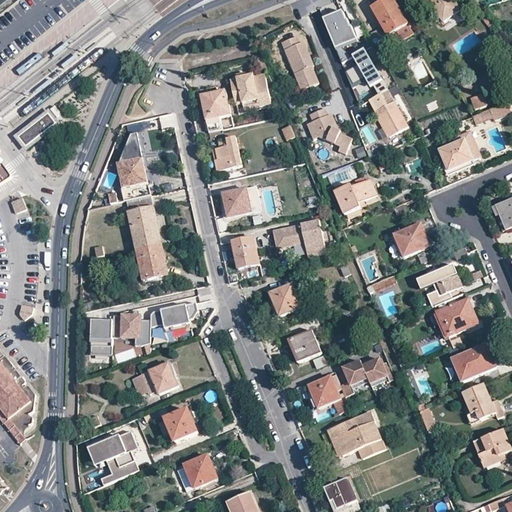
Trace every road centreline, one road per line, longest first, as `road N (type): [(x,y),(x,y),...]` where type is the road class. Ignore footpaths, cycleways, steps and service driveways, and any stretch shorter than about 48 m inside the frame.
road 1 (residential): [(166,87),(182,107),(222,289),(314,511)]
road 2 (tertiary): [(210,0),(160,28),(121,74),(66,209)]
road 3 (tertiary): [(66,209),(56,417)]
